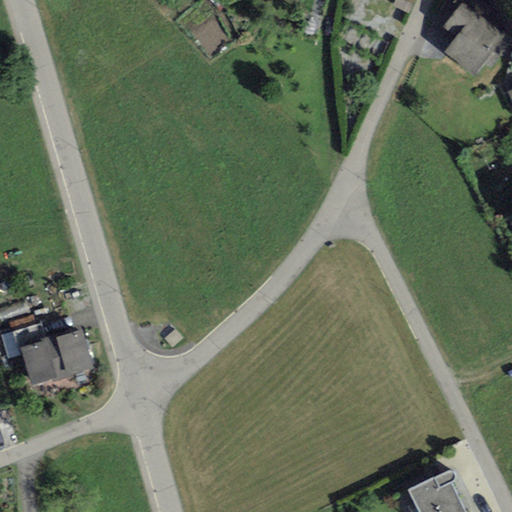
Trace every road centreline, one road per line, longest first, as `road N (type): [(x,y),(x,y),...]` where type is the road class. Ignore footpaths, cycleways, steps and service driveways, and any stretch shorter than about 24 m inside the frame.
road 1 (residential): [(138,402),(21,0)]
road 2 (residential): [(344,205),(508,511)]
road 3 (residential): [(138,402),(245,319),(344,205)]
road 4 (residential): [(344,205),(425,0)]
road 5 (residential): [(0,459),(138,402)]
